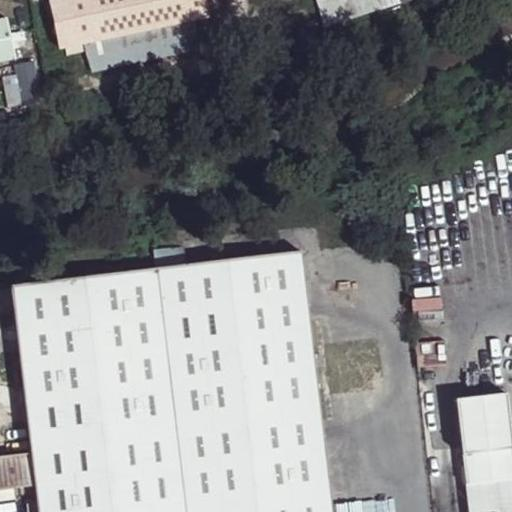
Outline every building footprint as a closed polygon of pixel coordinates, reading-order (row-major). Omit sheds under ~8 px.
[(49,0),(60,49),(85,44),(92,72),(200,50),(194,21),(208,18),(204,0),(49,0)] [(320,0),(322,22),(367,18),(365,0),(320,0)] [(0,19),(0,62),(16,59),(7,18),(0,19)] [(224,231),(195,234),(199,265),(229,262),(226,239),(224,231)] [(11,290),(31,453),(35,486),(37,511),(331,511),(301,252),(229,262),(199,265),(11,290)] [(511,511),(511,444),(506,396),(457,403),(471,511),(511,511)] [(31,453),(0,456),(0,490),(35,486),(31,453)]
